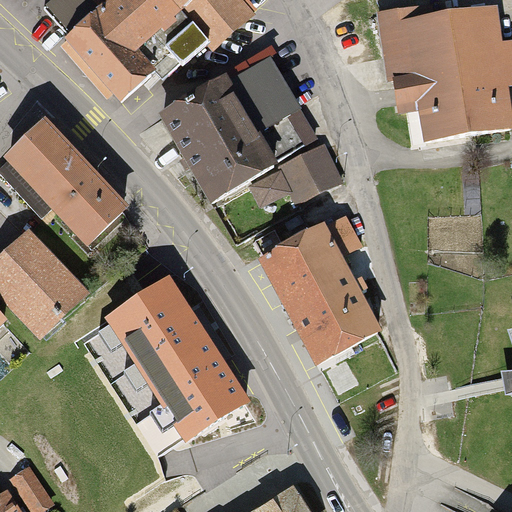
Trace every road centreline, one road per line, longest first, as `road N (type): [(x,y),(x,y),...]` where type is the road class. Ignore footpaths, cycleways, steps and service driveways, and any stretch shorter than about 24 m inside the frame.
road 1 (residential): [(301,0),(343,107),(409,355),(413,416),(399,511)]
road 2 (secondary): [(51,87),(155,192),(213,267),(354,511)]
